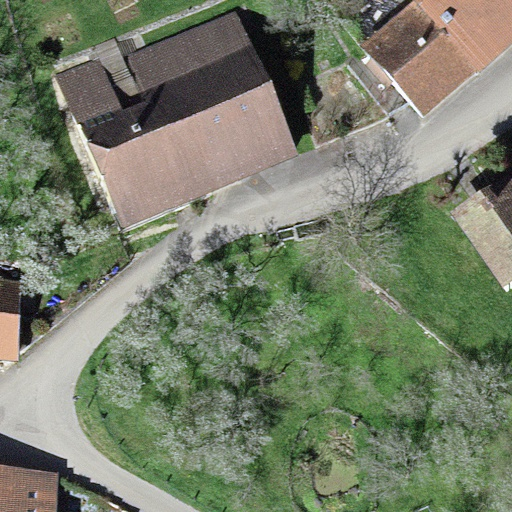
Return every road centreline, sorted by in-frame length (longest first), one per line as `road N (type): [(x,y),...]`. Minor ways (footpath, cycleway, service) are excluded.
road 1 (residential): [(511,92),(432,144),(191,239),(76,335),(7,437)]
road 2 (residential): [(7,437),(145,488),(175,511)]
